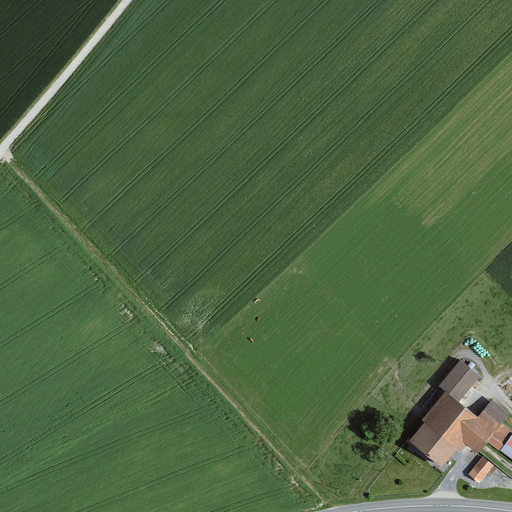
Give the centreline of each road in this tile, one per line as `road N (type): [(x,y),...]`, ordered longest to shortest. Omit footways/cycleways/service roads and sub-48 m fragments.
road 1 (track): [(340,511),(0,151)]
road 2 (track): [(0,151),(128,0)]
road 3 (tertiary): [(511,511),(352,511)]
